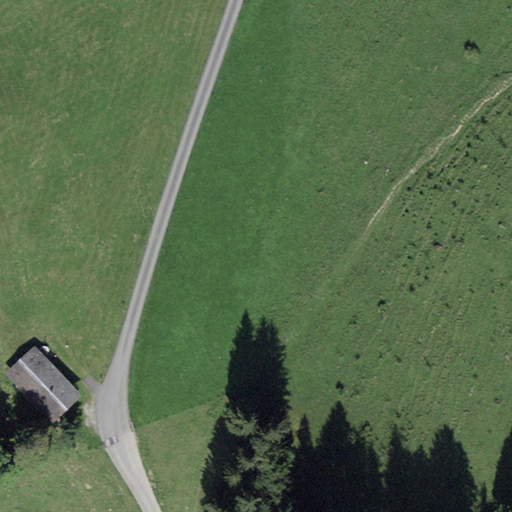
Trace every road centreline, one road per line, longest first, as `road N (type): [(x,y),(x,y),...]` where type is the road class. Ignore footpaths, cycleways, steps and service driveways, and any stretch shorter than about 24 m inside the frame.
road 1 (track): [(240,0),(123,353)]
road 2 (unclassified): [(123,353),(113,437),(152,511)]
